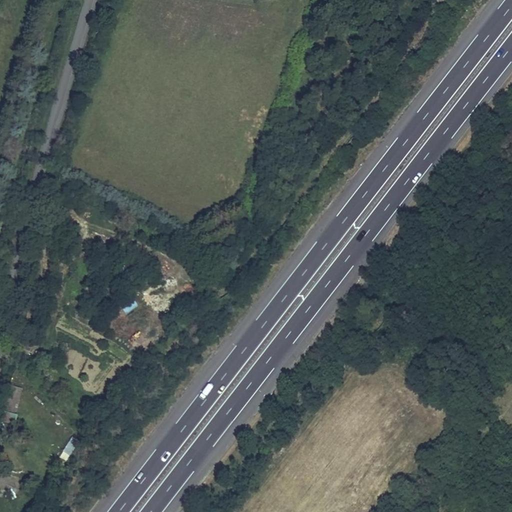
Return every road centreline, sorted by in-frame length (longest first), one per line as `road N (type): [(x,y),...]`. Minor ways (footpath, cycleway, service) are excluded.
road 1 (motorway): [(511,4),(118,511)]
road 2 (motorway): [(150,511),(511,45)]
road 3 (tertiary): [(0,326),(91,0)]
